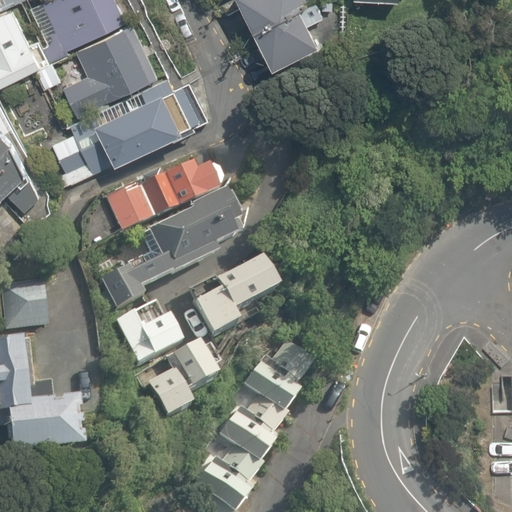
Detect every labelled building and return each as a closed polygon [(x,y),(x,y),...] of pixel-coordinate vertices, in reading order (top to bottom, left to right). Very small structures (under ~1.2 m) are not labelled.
[(0,0),(0,11),(23,0),(0,0)] [(127,22),(116,0),(45,0),(44,1),(57,31),(51,33),(54,39),(50,46),(44,48),(52,64),(70,55),(68,50),(127,22)] [(240,0),(274,67),(321,43),(311,24),(325,17),(315,0),(240,0)] [(0,85),(1,87),(42,66),(14,10),(0,16),(0,85)] [(133,23),(77,50),(89,75),(64,87),(78,116),(159,77),(133,23)] [(116,161),(117,163),(185,129),(184,127),(202,118),(185,84),(177,88),(171,76),(67,121),(69,127),(72,126),(75,133),(53,144),(68,171),(60,175),(66,186),(116,161)] [(0,194),(2,197),(7,192),(26,211),(40,197),(14,137),(0,110),(0,194)] [(106,198),(121,233),(220,190),(219,188),(223,179),(218,168),(212,167),(204,147),(169,162),(170,163),(169,165),(168,168),(168,170),(169,173),(141,185),(140,182),(106,198)] [(128,269),(101,282),(112,304),(105,307),(107,313),(115,309),(116,311),(144,297),(141,290),(170,276),(171,278),(218,255),(215,248),(237,237),(235,235),(243,231),(239,223),(241,222),(239,217),(242,216),(231,193),(228,194),(226,189),(189,207),(191,212),(142,235),(151,254),(142,258),(147,267),(131,274),(128,269)] [(215,276),(187,290),(212,338),(238,325),(233,314),(278,292),(261,260),(217,281),(215,276)] [(0,301),(3,330),(49,326),(44,281),(0,285),(0,301)] [(156,303),(115,323),(137,366),(153,359),(153,360),(182,345),(169,318),(164,320),(156,303)] [(30,339),(23,340),(23,338),(21,339),(20,331),(3,333),(4,342),(0,342),(0,427),(5,427),(7,442),(11,442),(12,454),(77,446),(77,450),(84,449),(84,445),(86,445),(84,432),(81,432),(81,426),(84,425),(83,416),(80,416),(79,409),(82,409),(80,396),(62,398),(62,400),(54,401),(51,381),(34,383),(30,339)] [(171,373),(148,385),(166,420),(191,407),(185,395),(217,379),(213,371),(219,368),(209,347),(207,348),(203,340),(176,354),(177,356),(173,358),(174,359),(166,363),(171,373)] [(194,486),(210,499),(208,511),(235,511),(251,492),(254,487),(249,483),(264,465),(260,462),(279,437),(274,434),(289,415),(285,412),(300,392),(294,387),(313,363),(285,343),(271,362),(265,358),(244,385),(259,396),(247,412),(240,407),(220,435),(234,447),(222,463),(216,458),(194,486)] [(511,412),(492,412),(493,486),(500,501),(511,507),(511,412)]
